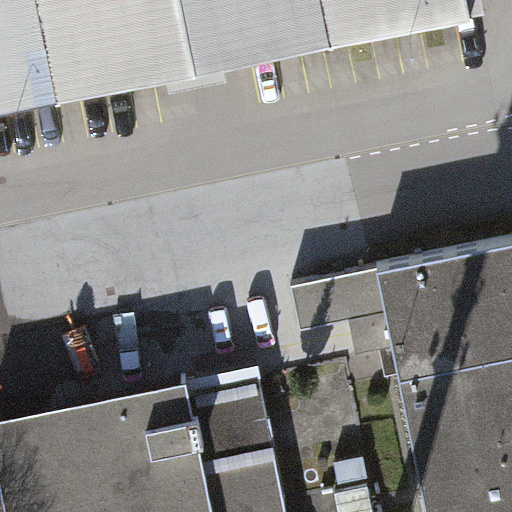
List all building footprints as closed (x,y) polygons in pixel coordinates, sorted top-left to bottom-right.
[(0,0),(0,105),(486,7),(484,0),(0,0)] [(511,511),(511,233),(379,260),(429,511),(511,511)] [(379,274),(301,285),(307,328),(386,316),(379,274)] [(289,511),(259,358),(0,409),(0,466),(9,511),(289,511)] [(338,488),(342,511),(374,511),(368,482),(338,488)]
